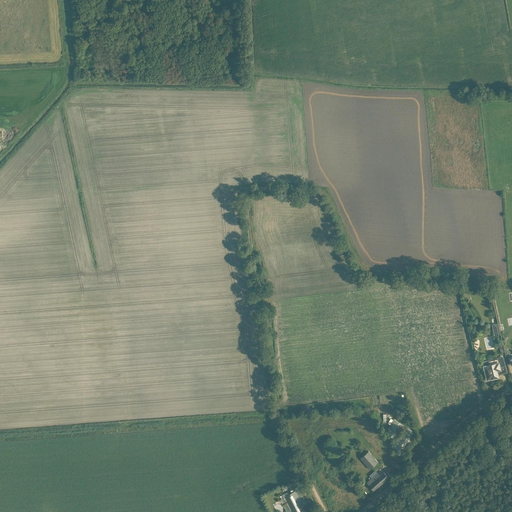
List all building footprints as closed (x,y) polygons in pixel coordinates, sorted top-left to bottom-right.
[(493,377),(497,376),(498,376),(498,374),(497,370),(501,369),(500,367),(506,366),(503,357),(489,360),(490,364),(488,364),(484,365),(487,379),(492,378),(493,377)] [(396,439),(404,425),(393,418),(385,432),(396,439)] [(390,449),(398,454),(402,456),(417,433),(405,425),(390,449)] [(369,451),(361,458),(370,469),(378,462),(369,451)] [(378,472),(367,482),(374,490),(389,477),(384,471),(380,475),(378,472)] [(303,505),(296,490),(285,496),(292,511),(314,511),(309,502),(303,505)]
